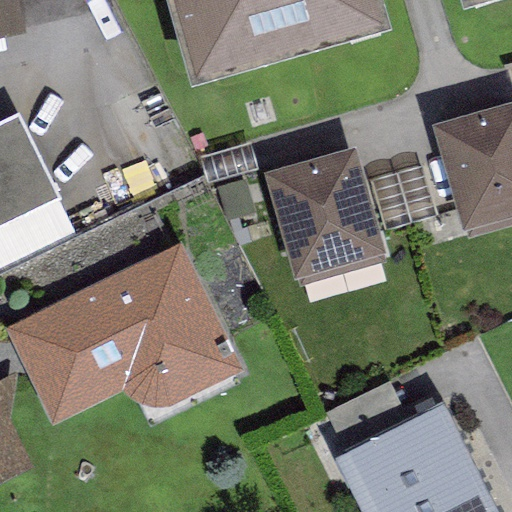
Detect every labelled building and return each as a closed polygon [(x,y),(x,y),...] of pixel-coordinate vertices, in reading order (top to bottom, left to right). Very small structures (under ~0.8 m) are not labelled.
[(0,0),(0,42),(22,38),(14,0),(0,0)] [(376,0),(161,0),(190,97),(388,41),(376,0)] [(511,0),(457,0),(462,18),(511,4),(511,0)] [(511,109),(434,131),(462,236),(511,222),(511,109)] [(16,118),(0,125),(0,270),(73,235),(16,118)] [(353,156),(265,180),(293,285),(381,262),(353,156)] [(180,252),(4,337),(51,433),(122,399),(133,406),(149,413),(168,413),(187,403),(240,379),(180,252)] [(0,381),(0,477),(38,464),(8,379),(0,381)] [(355,511),(386,511),(473,469),(442,409),(332,465),(355,511)] [(494,511),(473,469),(386,511),(494,511)]
